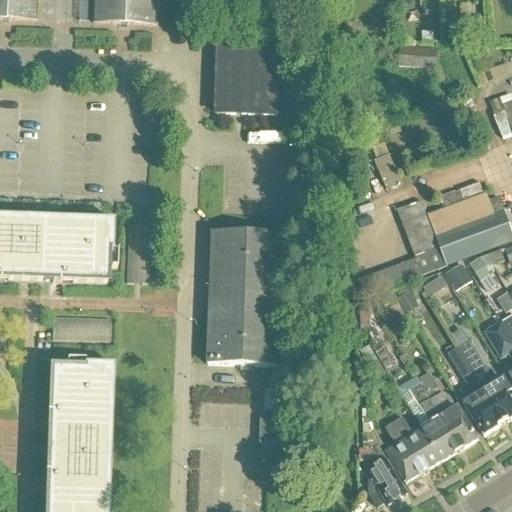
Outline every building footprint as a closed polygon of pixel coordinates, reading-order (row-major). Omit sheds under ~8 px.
[(0,0),(0,23),(35,24),(35,0),(93,0),(92,27),(153,29),(153,0),(0,0)] [(466,23),(468,42),(483,41),(481,21),(466,23)] [(422,45),(435,45),(435,35),(422,35),(422,45)] [(217,117),(277,119),(279,39),(220,37),(217,117)] [(399,70),(436,72),(437,53),(400,51),(399,70)] [(511,106),(502,110),(499,101),(490,105),(494,116),(504,112),(511,132),(511,106)] [(471,131),(463,112),(438,123),(446,141),(471,131)] [(368,140),(368,138),(352,143),(356,156),(386,146),(383,136),(368,140)] [(402,188),(390,158),(374,165),(386,194),(402,188)] [(465,205),(484,198),(480,186),(460,193),(465,205)] [(465,205),(460,193),(439,201),(444,213),(465,205)] [(415,259),(416,262),(422,279),(448,270),(447,269),(511,244),(511,235),(504,214),(494,217),(487,197),(484,198),(465,205),(444,213),(428,218),(436,239),(440,250),(438,251),(415,259)] [(398,214),(402,225),(425,216),(421,205),(398,214)] [(402,225),(406,237),(429,228),(425,216),(402,225)] [(61,286),(61,280),(72,281),(72,286),(106,287),(107,254),(112,254),(113,225),(0,221),(0,278),(7,278),(7,283),(51,285),(51,286),(61,286)] [(406,237),(411,248),(434,239),(429,228),(406,237)] [(208,368),(280,371),(285,239),(213,236),(208,368)] [(411,248),(415,259),(438,251),(434,239),(411,248)] [(483,266),(489,275),(504,266),(498,256),(483,266)] [(416,262),(404,266),(411,284),(422,279),(416,262)] [(468,271),(474,279),(486,272),(480,264),(468,271)] [(404,266),(393,271),(399,288),(411,284),(404,266)] [(446,278),(456,296),(473,286),(462,268),(446,278)] [(393,271),(381,275),(388,293),(399,288),(393,271)] [(381,275),(370,280),(376,297),(388,293),(381,275)] [(376,297),(370,280),(358,284),(365,301),(376,297)] [(430,287),(423,292),(429,302),(437,297),(430,287)] [(398,302),(406,316),(417,310),(408,295),(398,302)] [(383,315),(391,329),(406,320),(399,306),(383,315)] [(360,308),(361,329),(370,329),(370,307),(360,308)] [(109,324),(52,322),(51,344),(109,346),(109,324)] [(511,341),(502,326),(485,336),(501,363),(510,358),(511,361),(511,378),(510,380),(511,383),(511,341)] [(470,345),(457,353),(504,427),(511,422),(511,394),(505,383),(493,390),(483,373),(486,371),(470,345)] [(363,360),(369,371),(378,366),(368,350),(360,354),(363,360)] [(504,427),(457,353),(449,357),(476,401),(464,408),(484,440),(504,427)] [(107,511),(113,369),(83,368),(83,373),(50,372),(49,406),(54,406),(54,417),(48,417),(47,427),(48,427),(47,471),(52,471),(51,482),(45,482),(45,491),(46,491),(45,511),(107,511)] [(429,377),(419,384),(461,454),(479,443),(459,411),(453,415),(429,377)] [(397,392),(423,433),(443,465),(461,454),(419,384),(417,381),(397,392)] [(265,414),(279,414),(280,393),(265,393),(265,414)] [(403,422),(394,427),(424,476),(443,465),(423,433),(413,439),(403,422)] [(261,446),(284,447),(284,425),(262,424),(261,446)] [(424,476),(394,427),(385,432),(396,449),(386,455),(406,488),(424,476)] [(370,481),(375,489),(379,487),(382,493),(372,499),(379,510),(386,506),(389,510),(408,498),(378,450),(382,448),(374,434),(368,437),(367,454),(372,454),(372,463),(377,470),(371,474),(374,479),(370,481)]
